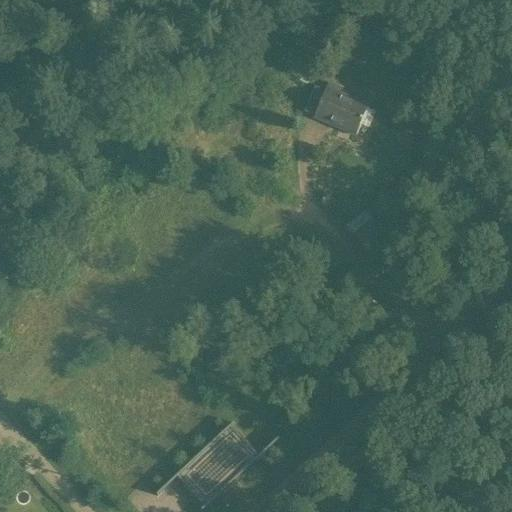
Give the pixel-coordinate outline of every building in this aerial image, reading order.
[(345,11),(318,10),(317,28),(345,29),(345,11)] [(295,36),(296,38),(308,30),(306,27),(315,21),(308,11),(286,26),(287,27),(278,33),(285,43),(295,36)] [(348,27),(355,31),(364,18),(357,14),(348,27)] [(364,20),(382,26),(384,21),(365,15),(364,20)] [(396,32),(398,26),(385,22),(383,28),(396,32)] [(302,80),(308,84),(316,71),(309,67),(302,80)] [(355,137),(367,107),(339,95),(341,90),(328,84),(313,119),(355,137)] [(364,211),(346,227),(353,236),(372,220),(364,211)] [(388,238),(380,229),(361,245),(369,254),(388,238)] [(234,484),(235,485),(236,484),(235,483),(278,443),(277,442),(259,458),(232,429),(233,428),(232,426),(155,499),(156,500),(174,483),(200,511),(204,511),(218,499),(219,500),(220,500),(219,498),(234,484)]
